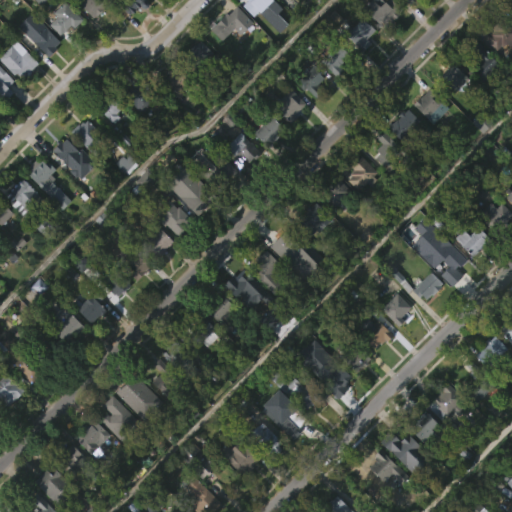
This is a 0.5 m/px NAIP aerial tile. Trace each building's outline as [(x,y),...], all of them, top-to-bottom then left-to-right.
[(95,19),(80,5),(85,0),(106,0),(109,3),(95,19)] [(146,5),(142,7),(137,5),(127,14),(115,2),(117,0),(145,0),(146,1),(146,5)] [(266,0),(253,14),(243,4),(246,0),(266,0)] [(270,0),(265,5),(278,20),(293,6),(287,0),(270,0)] [(384,0),(390,5),(394,1),(403,10),(400,13),(401,14),(392,23),(390,22),(384,28),(363,8),(371,0),(384,0)] [(62,2),(80,20),(76,24),(73,21),(63,31),(62,30),(58,34),(45,19),(49,15),(52,18),(55,15),(52,12),(62,2)] [(407,35),(421,20),(402,3),(388,18),(407,35)] [(150,20),(162,19),(161,5),(149,6),(150,20)] [(245,15),(241,20),(247,26),(235,37),(229,31),(220,40),(208,29),(225,13),(228,16),(237,7),(245,15)] [(72,30),(91,50),(107,36),(94,22),(102,15),(95,8),(72,30)] [(256,43),(276,64),(290,51),(257,16),(238,34),(251,48),(256,43)] [(501,17),(511,26),(511,46),(511,47),(507,44),(504,47),(502,45),(498,50),(481,35),(493,21),(496,24),(501,17)] [(37,19),(57,41),(52,46),(54,48),(44,54),(35,44),(33,46),(31,44),(27,48),(18,38),(24,32),(18,26),(25,19),(31,25),(37,19)] [(371,43),(363,52),(347,36),(363,19),(372,28),(371,29),(374,31),(367,39),(371,43)] [(362,42),(386,59),(397,43),(373,26),(362,42)] [(58,67),(67,57),(70,60),(80,51),(63,33),(50,45),(54,49),(47,56),(58,67)] [(210,59),(224,75),(248,52),(234,37),(210,59)] [(498,65),(481,82),(474,74),(472,76),(467,71),(479,59),(473,53),(476,50),(470,44),(476,39),(489,52),(487,54),(498,65)] [(28,73),(19,82),(0,63),(0,53),(14,40),(37,64),(28,73)] [(341,40),(350,49),(346,53),(348,55),(339,64),(341,65),(339,67),(341,70),(335,76),(319,60),(341,40)] [(203,42),(212,53),(207,58),(209,60),(200,68),(197,66),(193,69),(183,58),(189,53),(186,50),(194,43),(197,47),(203,42)] [(361,83),(368,74),(364,71),(373,61),(360,49),(343,67),(361,83)] [(497,85),(511,71),(511,63),(499,50),(481,69),(497,85)] [(45,88),(59,75),(37,52),(23,64),(45,88)] [(194,83),(185,92),(181,88),(175,93),(167,84),(165,86),(160,81),(168,74),(165,71),(174,62),(194,83)] [(452,63),(467,78),(449,96),(434,80),(452,63)] [(318,87),(321,91),(314,98),(304,87),(301,90),(299,87),(298,88),(294,82),(312,64),(318,70),(316,72),(322,77),(315,84),(318,87)] [(0,68),(12,80),(6,86),(12,91),(5,98),(2,96),(0,98),(0,68)] [(335,75),(319,95),(333,106),(349,87),(335,75)] [(471,85),(476,89),(470,96),(484,109),(497,95),(479,77),(471,85)] [(140,78),(157,95),(139,113),(122,96),(131,86),(129,85),(132,82),(134,83),(140,78)] [(446,108),(430,124),(411,104),(428,87),(443,102),(442,103),(446,108)] [(289,89),(304,105),(293,112),(296,115),(289,122),(270,103),(276,97),(278,99),(289,89)] [(125,113),(118,121),(116,119),(112,123),(95,107),(98,104),(97,102),(105,93),(125,113)] [(466,110),(452,95),(438,108),(452,123),(466,110)] [(6,118),(11,112),(0,99),(0,132),(11,123),(6,118)] [(322,110),(309,100),(298,114),(311,124),(322,110)] [(407,108),(419,120),(398,140),(386,128),(399,116),(397,114),(401,111),(403,112),(407,108)] [(122,126),(139,144),(151,133),(134,114),(122,126)] [(271,114),(285,128),(265,148),(251,133),(256,129),(251,124),(257,118),(262,122),(271,114)] [(87,119),(101,133),(99,135),(105,140),(101,144),(105,147),(97,156),(70,131),(79,122),(80,123),(83,120),(85,122),(87,119)] [(305,137),(287,120),(271,137),(288,154),(305,137)] [(430,156),(447,140),(428,120),(412,136),(430,156)] [(119,149),(114,144),(119,138),(109,129),(97,142),(112,156),(119,149)] [(383,131),(400,148),(382,166),(373,157),(377,153),(374,150),(381,143),(374,136),(379,131),(381,133),(383,131)] [(258,153),(247,164),(237,154),(231,160),(221,150),(239,133),(258,153)] [(64,138),(82,156),(76,162),(73,158),(66,165),(59,159),(55,163),(46,155),(55,144),(53,142),(56,139),(60,142),(64,138)] [(384,159),(399,173),(418,152),(403,139),(384,159)] [(251,165),(266,178),(283,160),(268,146),(251,165)] [(69,164),(87,181),(100,167),(82,150),(69,164)] [(375,180),(369,186),(365,182),(361,186),(360,185),(355,189),(345,180),(350,175),(348,173),(352,169),(349,166),(360,155),(376,171),(371,176),(375,180)] [(34,159),(37,162),(39,160),(45,166),(48,163),(53,169),(48,174),(53,178),(49,182),(55,188),(47,196),(25,174),(27,171),(24,168),(34,159)] [(223,163),(234,173),(227,180),(229,182),(220,191),(208,179),(214,173),(212,171),(220,164),(221,165),(223,163)] [(236,197),(254,181),(238,164),(221,180),(236,197)] [(375,170),(380,174),(369,189),(382,198),(397,177),(379,164),(375,170)] [(51,181),(65,196),(78,184),(64,169),(51,181)] [(189,190),(211,213),(225,200),(204,177),(189,190)] [(340,177),(352,191),(345,197),(351,204),(344,210),(338,204),(336,207),(334,205),(327,211),(318,201),(324,196),(322,193),(329,187),(327,185),(330,183),(332,184),(340,177)] [(20,179),(39,198),(29,210),(27,209),(25,211),(30,216),(35,211),(54,230),(51,233),(53,235),(47,241),(2,198),(12,187),(12,185),(15,184),(20,179)] [(114,195),(125,205),(136,194),(124,183),(114,195)] [(194,185),(211,201),(197,216),(176,195),(183,189),(187,193),(194,185)] [(57,218),(46,207),(52,202),(38,187),(23,201),(48,227),(57,218)] [(353,222),(375,206),(361,187),(347,197),(351,202),(343,208),(353,222)] [(511,204),(511,205),(504,198),(507,195),(503,191),(506,187),(510,191),(511,189),(511,204)] [(166,200),(175,208),(177,207),(193,223),(176,240),(155,217),(157,215),(154,211),(166,200)] [(314,202),(328,216),(314,230),(312,228),(306,235),(293,221),(306,210),(304,208),(308,205),(310,207),(314,202)] [(489,202),(495,208),(500,203),(510,214),(505,221),(507,224),(501,230),(499,229),(495,233),(477,214),(489,202)] [(38,227),(20,210),(2,229),(20,247),(38,227)] [(321,227),(339,244),(354,229),(335,211),(321,227)] [(511,219),(503,229),(511,238),(511,219)] [(295,243),(286,253),(274,242),(282,233),(279,230),(287,222),(301,237),(295,243)] [(159,226),(174,241),(158,259),(141,241),(159,226)] [(477,226),(489,239),(471,256),(454,237),(462,230),(467,235),(477,226)] [(153,246),(177,270),(192,254),(167,231),(153,246)] [(331,254),(315,234),(296,249),(312,269),(331,254)] [(499,234),(493,239),(488,234),(476,245),(491,263),(510,246),(499,234)] [(0,241),(0,254),(11,246),(5,238),(0,241)] [(448,280),(447,281),(433,267),(437,263),(432,259),(441,249),(439,247),(445,240),(455,250),(453,251),(464,262),(448,280)] [(141,259),(143,261),(144,259),(151,267),(145,273),(144,271),(134,281),(124,269),(126,267),(114,255),(126,244),(141,259)] [(287,270),(279,279),(271,271),(269,274),(281,285),(273,294),(253,275),(258,270),(250,263),(264,249),(287,270)] [(140,275),(156,290),(172,272),(156,258),(140,275)] [(466,266),(461,260),(452,269),(469,288),(487,271),(475,258),(466,266)] [(130,284),(118,296),(116,294),(115,295),(99,279),(103,274),(101,272),(110,264),(130,284)] [(308,297),(312,293),(281,264),(268,278),(291,299),(300,290),(308,297)] [(8,276),(14,282),(24,274),(17,267),(8,276)] [(439,287),(424,299),(420,295),(418,297),(411,290),(429,272),(441,284),(438,286),(439,287)] [(241,276),(254,290),(239,303),(226,289),(241,276)] [(247,296),(273,325),(283,316),(272,304),(279,298),(263,281),(247,296)] [(70,294),(80,304),(89,296),(80,285),(70,294)] [(148,301),(138,286),(122,296),(131,311),(148,301)] [(408,313),(403,316),(406,319),(399,326),(382,308),(398,292),(412,306),(407,311),(408,313)] [(225,293),(235,302),(232,305),(234,307),(223,318),(233,326),(227,333),(204,312),(209,307),(206,305),(210,300),(212,302),(220,294),(222,296),(225,293)] [(90,323),(88,324),(74,309),(89,295),(103,310),(90,323)] [(128,316),(112,301),(100,313),(115,329),(128,316)] [(423,333),(440,315),(428,303),(411,321),(423,333)] [(240,335),(254,321),(239,307),(225,321),(240,335)] [(83,329),(48,362),(30,343),(37,337),(25,325),(33,317),(49,333),(68,314),(83,329)] [(216,335),(204,347),(199,343),(197,345),(183,331),(199,315),(213,328),(211,330),(216,335)] [(511,317),(511,345),(504,338),(502,339),(500,337),(502,335),(498,331),(511,317)] [(366,319),(372,325),(378,319),(394,335),(389,340),(387,338),(375,348),(365,339),(368,336),(358,327),(366,319)] [(410,340),(394,324),(378,341),(394,356),(410,340)] [(205,343),(221,357),(237,339),(221,325),(205,343)] [(103,342),(89,326),(74,339),(88,355),(103,342)] [(11,344),(21,353),(23,351),(42,369),(29,383),(9,365),(15,359),(6,351),(3,354),(0,351),(0,339),(6,332),(15,340),(11,344)] [(493,335),(506,348),(485,368),(473,355),(485,343),(483,341),(487,337),(489,339),(493,335)] [(171,340),(176,346),(178,344),(188,354),(186,356),(195,365),(187,373),(178,363),(174,366),(182,374),(170,386),(178,394),(169,403),(150,383),(160,373),(151,364),(158,357),(163,362),(166,359),(160,354),(165,348),(164,347),(171,340)] [(362,364),(353,373),(338,357),(353,343),(368,358),(362,364)] [(51,362),(65,375),(81,357),(67,345),(51,362)] [(511,348),(511,347),(496,363),(511,377),(511,348)] [(389,365),(375,350),(370,355),(363,349),(352,360),(373,381),(389,365)] [(206,377),(217,364),(201,351),(190,364),(206,377)] [(493,384),(474,404),(468,398),(470,395),(468,393),(471,390),(467,387),(474,380),(467,373),(470,370),(464,364),(469,359),(485,373),(483,375),(493,384)] [(471,387),(486,400),(505,379),(490,366),(471,387)] [(270,367),(285,382),(291,376),(309,393),(313,389),(324,399),(316,406),(312,402),(305,410),(287,393),(285,395),(264,374),(270,367)] [(335,427),(351,410),(310,371),(293,388),(335,427)] [(6,406),(5,407),(0,401),(0,377),(5,373),(22,391),(6,406)] [(368,391),(354,378),(340,391),(353,405),(368,391)] [(448,380),(456,388),(454,390),(465,400),(461,403),(459,401),(458,403),(464,410),(458,415),(452,409),(441,419),(426,404),(435,393),(434,392),(440,386),(441,387),(448,380)] [(30,414),(39,402),(23,388),(13,400),(30,414)] [(126,394),(137,405),(148,394),(158,405),(148,415),(141,408),(127,422),(123,418),(118,423),(112,417),(109,420),(100,411),(114,397),(118,401),(126,394)] [(281,401),(283,403),(285,401),(302,421),(286,436),(266,415),(281,401)] [(21,423),(4,405),(0,408),(0,431),(5,438),(21,423)] [(160,434),(132,406),(113,423),(141,453),(160,434)] [(413,411),(418,416),(421,413),(423,415),(424,414),(435,424),(418,442),(406,431),(408,429),(407,428),(411,424),(409,423),(411,421),(407,417),(413,411)] [(423,436),(440,452),(461,430),(444,414),(423,436)] [(94,422),(107,435),(96,447),(102,452),(96,458),(90,453),(89,454),(74,439),(82,431),(81,430),(83,427),(85,429),(93,421),(94,422)] [(280,449),(274,454),(271,451),(268,454),(249,436),(262,424),(280,443),(277,446),(280,449)] [(100,437),(106,442),(98,452),(119,471),(137,452),(109,427),(100,437)] [(406,433),(430,455),(412,476),(381,448),(393,435),(399,441),(406,433)] [(211,471),(206,476),(204,474),(199,478),(175,455),(189,441),(213,465),(209,469),(211,471)] [(237,441),(256,460),(241,476),(216,451),(223,444),(229,449),(237,441)] [(70,444),(86,460),(70,477),(54,461),(62,453),(60,451),(64,447),(66,449),(70,444)] [(398,470),(394,475),(391,472),(382,482),(366,466),(373,460),(371,458),(374,456),(373,455),(379,449),(398,470)] [(94,490),(102,483),(97,477),(108,467),(93,452),(74,469),(94,490)] [(247,467),(272,488),(283,475),(258,454),(247,467)] [(382,477),(411,505),(427,488),(404,466),(398,472),(392,467),(382,477)] [(50,467),(73,489),(56,506),(31,482),(44,468),(47,471),(50,467)] [(216,483),(242,508),(255,494),(229,469),(216,483)] [(84,492),(70,475),(54,490),(68,506),(84,492)] [(209,511),(192,511),(186,506),(194,495),(185,486),(194,477),(219,502),(209,511)] [(379,511),(382,511),(396,498),(379,482),(364,497),(379,511)] [(54,511),(33,511),(31,510),(34,507),(28,500),(35,493),(54,511)] [(339,494),(358,511),(321,511),(320,511),(339,494)] [(32,511),(65,511),(48,496),(32,511)]
